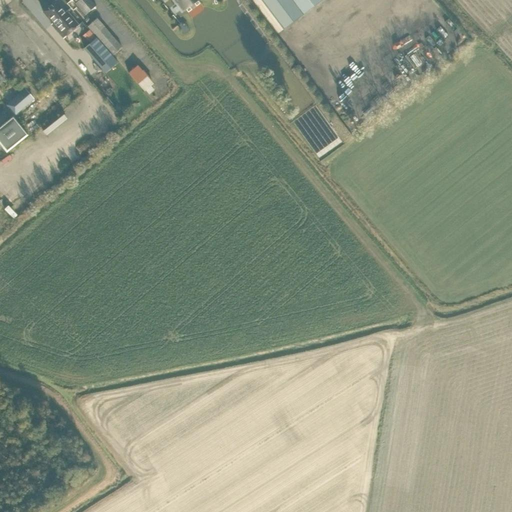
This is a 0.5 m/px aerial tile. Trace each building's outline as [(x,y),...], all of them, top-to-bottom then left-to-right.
[(74,5),(84,17),(96,6),(90,0),(71,0),(75,4),(74,5)] [(262,0),(287,31),(327,0),(262,0)] [(417,0),(396,0),(310,65),(346,112),(445,37),(417,0)] [(51,25),(63,39),(78,26),(66,12),(65,13),(55,2),(43,12),(52,24),(51,25)] [(88,27),(99,40),(113,56),(122,48),(97,19),(88,27)] [(104,73),(117,62),(96,39),(84,49),(104,73)] [(149,96),(155,90),(152,86),(154,84),(134,62),(125,71),(149,96)] [(33,99),(25,90),(7,105),(15,115),(33,99)] [(0,129),(0,150),(4,147),(7,152),(27,136),(13,119),(0,129)]
